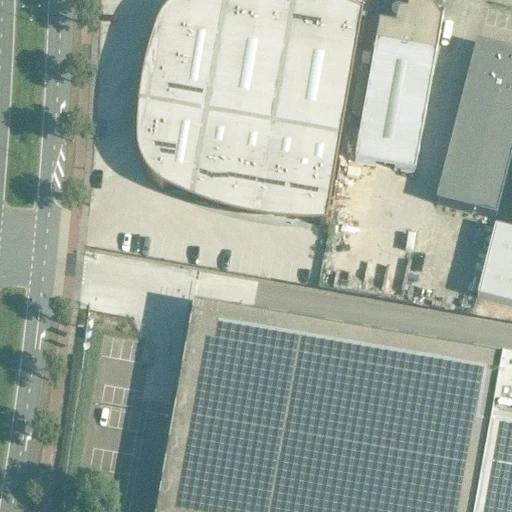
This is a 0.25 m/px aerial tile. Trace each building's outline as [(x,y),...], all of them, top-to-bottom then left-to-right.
[(139,150),(136,149),(137,160),(141,170),(147,179),(154,187),(163,193),(163,191),(191,196),(190,203),(320,225),(320,229),(326,229),(362,18),(357,16),(355,19),(242,0),(225,0),(225,4),(202,0),(187,0),(177,5),(169,11),(162,19),(157,28),(159,29),(139,150)] [(398,11),(397,12),(396,12),(395,12),(394,12),(393,13),(392,14),(391,15),(391,16),(391,17),(391,18),(391,19),(391,20),(392,21),(393,22),(393,23),(394,23),(395,23),(395,28),(379,25),(354,164),(415,175),(444,12),(408,6),(407,13),(398,11)] [(511,157),(511,58),(501,55),(501,57),(503,57),(499,63),(496,60),(495,59),(493,57),(489,55),(487,53),(484,52),(481,51),(478,50),(438,207),(496,222),(511,157)] [(511,235),(494,231),(476,301),(511,310),(511,235)] [(511,511),(511,366),(192,309),(155,511),(511,511)]
